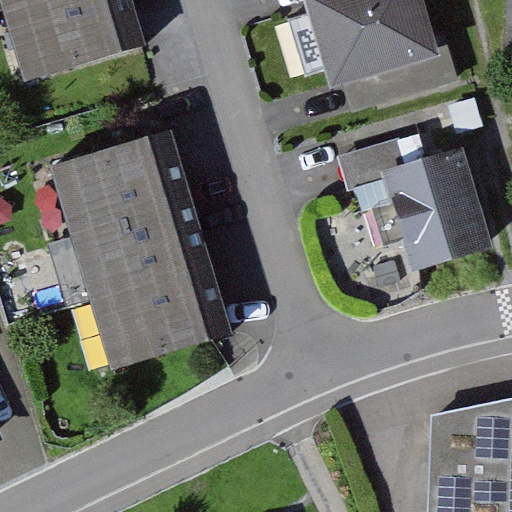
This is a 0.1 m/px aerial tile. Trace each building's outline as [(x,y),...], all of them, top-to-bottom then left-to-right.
[(146,55),(129,0),(11,0),(37,87),(146,55)] [(447,56),(430,0),(312,0),(338,88),(447,56)] [(391,177),(408,171),(398,138),(340,156),(345,170),(351,189),(391,177)] [(230,338),(172,140),(63,171),(122,370),(230,338)] [(499,258),(469,156),(408,171),(391,177),(421,280),(499,258)] [(511,511),(511,408),(447,422),(442,511),(511,511)] [(0,419),(0,452),(12,448),(0,419)]
